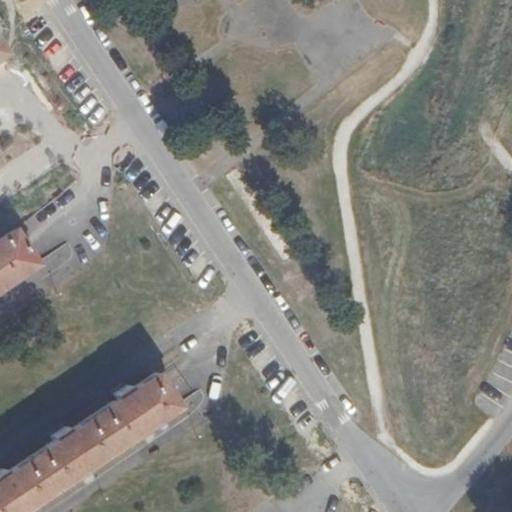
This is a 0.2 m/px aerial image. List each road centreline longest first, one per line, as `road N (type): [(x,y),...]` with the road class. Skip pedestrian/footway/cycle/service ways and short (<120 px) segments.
road 1 (residential): [(0,449),(251,287)]
road 2 (residential): [(251,287),(139,119)]
road 3 (residential): [(363,451),(251,287)]
road 4 (residential): [(0,212),(139,119)]
road 5 (residential): [(139,119),(59,0)]
road 6 (residential): [(511,413),(424,511)]
